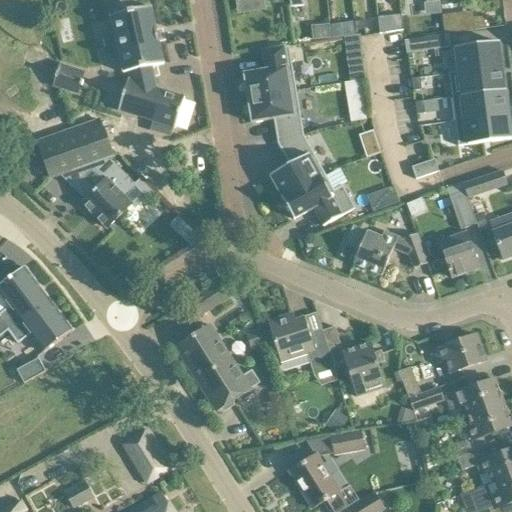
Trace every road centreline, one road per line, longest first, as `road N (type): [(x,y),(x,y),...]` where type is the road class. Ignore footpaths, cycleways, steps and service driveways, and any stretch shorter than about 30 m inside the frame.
road 1 (residential): [(231,248),(401,320),(437,320),(504,295)]
road 2 (residential): [(231,248),(237,224),(201,0)]
road 3 (tertiary): [(240,511),(116,319)]
road 4 (tertiary): [(116,319),(0,201)]
road 5 (residential): [(116,319),(231,248)]
